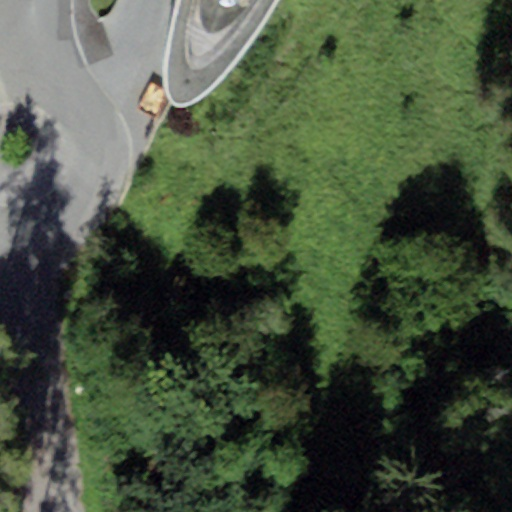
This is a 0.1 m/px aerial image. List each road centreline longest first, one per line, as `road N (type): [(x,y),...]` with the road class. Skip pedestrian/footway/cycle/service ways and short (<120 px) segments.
road 1 (residential): [(20,238),(54,511)]
road 2 (residential): [(20,238),(75,204),(93,143),(64,84),(23,64)]
